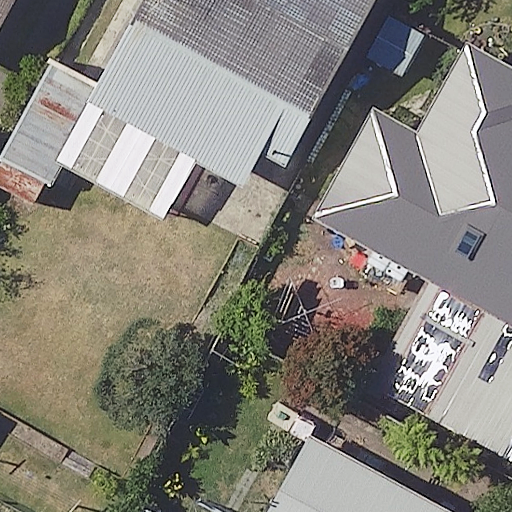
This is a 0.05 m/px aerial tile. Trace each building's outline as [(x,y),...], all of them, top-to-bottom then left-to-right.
[(0,0),(0,26),(12,0),(0,0)] [(369,0),(146,0),(96,93),(267,187),(369,0)] [(511,50),(426,4),(319,203),(434,265),(377,371),(511,443),(511,50)] [(100,101),(51,70),(0,152),(0,172),(41,197),(100,101)] [(468,511),(474,502),(318,420),(269,511),(468,511)]
